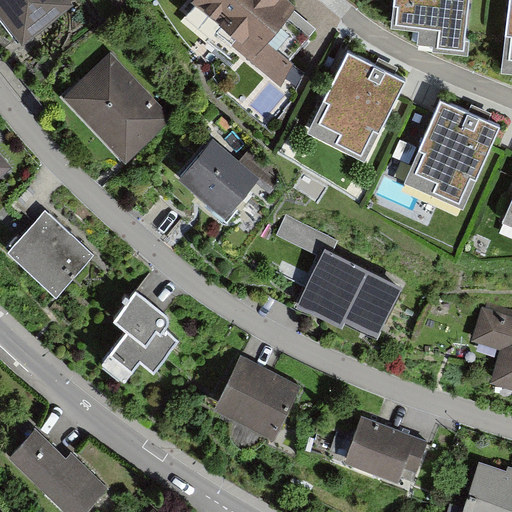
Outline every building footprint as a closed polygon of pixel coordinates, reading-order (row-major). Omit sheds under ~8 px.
[(0,0),(0,10),(24,42),(75,3),(75,0),(0,0)] [(299,12),(284,0),(193,0),(190,3),(280,81),(315,41),(291,20),(299,12)] [(472,0),(394,0),(392,19),(437,25),(434,44),(466,49),(472,0)] [(511,0),(509,0),(502,68),(511,69),(511,0)] [(173,116),(113,50),(61,96),(121,162),(173,116)] [(406,80),(347,50),(306,131),(365,161),(406,80)] [(500,126),(438,99),(401,183),(463,210),(500,126)] [(260,179),(215,138),(180,177),(225,218),(260,179)] [(0,174),(11,166),(0,152),(0,174)] [(91,252),(45,206),(7,244),(53,290),(91,252)] [(378,333),(404,283),(326,244),(297,300),(342,323),(345,317),(378,333)] [(170,317),(134,288),(111,317),(124,328),(100,357),(127,378),(142,360),(153,370),(180,337),(164,324),(170,317)] [(511,313),(486,305),(475,340),(504,349),(495,375),(511,380),(511,313)] [(299,383),(239,349),(209,402),(269,436),(299,383)] [(427,439),(362,414),(346,457),(396,476),(402,462),(416,467),(427,439)] [(67,459),(37,429),(9,456),(65,511),(84,511),(110,487),(74,452),(67,459)] [(511,511),(511,470),(481,460),(463,511),(511,511)]
